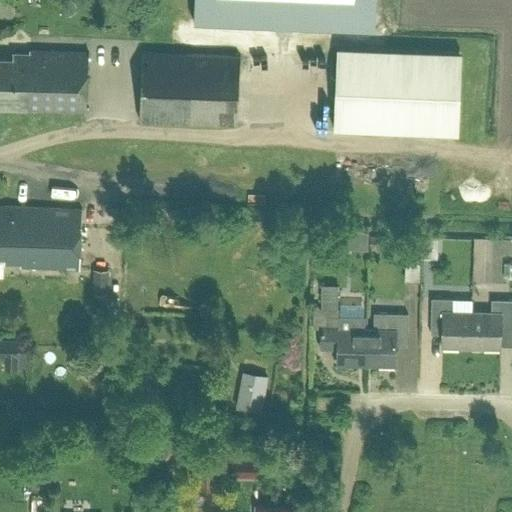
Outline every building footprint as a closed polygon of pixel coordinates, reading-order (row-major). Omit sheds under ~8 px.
[(194,0),(194,21),(374,28),(375,0),(194,0)] [(337,46),(335,128),(456,132),(459,50),(337,46)] [(0,108),(86,112),(88,51),(29,49),(29,52),(13,52),(13,58),(0,57),(0,108)] [(238,124),(240,54),(142,50),(139,120),(238,124)] [(328,71),(327,54),(293,55),(294,73),(328,71)] [(79,268),(82,208),(0,204),(0,255),(4,256),(4,262),(20,263),(20,266),(79,268)] [(404,255),(421,256),(421,235),(405,234),(404,255)] [(421,235),(421,256),(437,256),(437,251),(473,252),(474,236),(421,235)] [(108,293),(109,268),(93,268),(92,292),(108,293)] [(322,285),(321,308),(336,308),(337,286),(322,285)] [(470,346),(471,310),(452,309),(452,298),(431,298),(431,326),(441,326),(441,345),(470,346)] [(471,310),(470,346),(498,347),(499,328),(511,328),(511,299),(491,299),(491,310),(471,310)] [(373,328),(367,328),(366,364),(394,365),(395,345),(406,345),(407,313),(374,312),(373,328)] [(327,315),(327,324),(321,324),(320,346),(337,347),(337,363),(366,364),(367,328),(365,328),(366,316),(327,315)] [(243,370),(235,407),(260,412),(268,375),(243,370)] [(186,453),(181,435),(160,440),(165,458),(186,453)] [(193,449),(191,490),(221,492),(223,450),(193,449)] [(264,476),(264,457),(232,456),(231,476),(264,476)]
